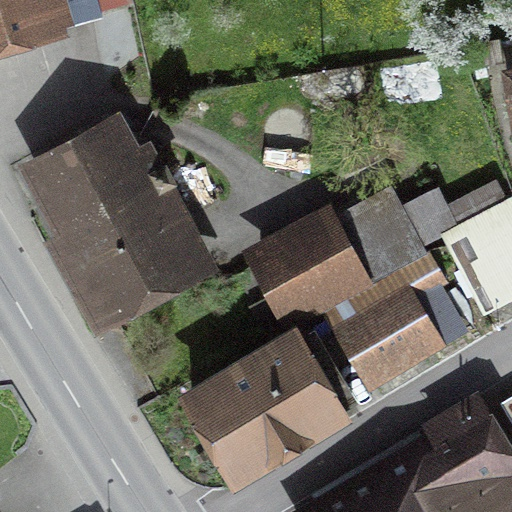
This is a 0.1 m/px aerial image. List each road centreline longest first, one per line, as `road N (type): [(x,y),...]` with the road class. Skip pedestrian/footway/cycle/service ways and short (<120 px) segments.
road 1 (unclassified): [(511,347),(238,511)]
road 2 (secondary): [(0,275),(144,511)]
